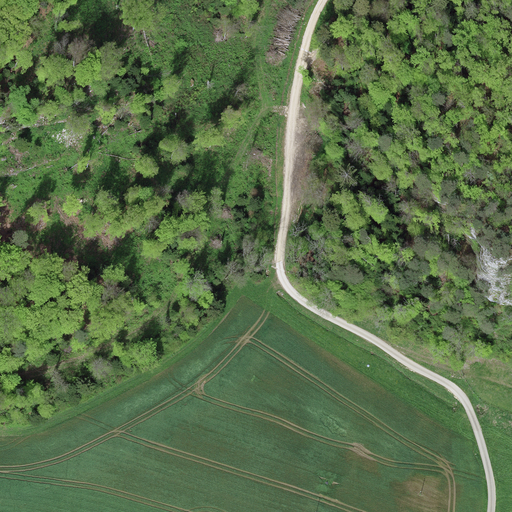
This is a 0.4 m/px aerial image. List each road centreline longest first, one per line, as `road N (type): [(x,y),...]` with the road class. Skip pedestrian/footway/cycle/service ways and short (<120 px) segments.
road 1 (track): [(322,0),(291,109),(279,273),(313,309),(456,390),(482,445),(491,511)]
road 2 (track): [(291,109),(262,113),(180,289),(154,321),(100,352),(0,380)]
